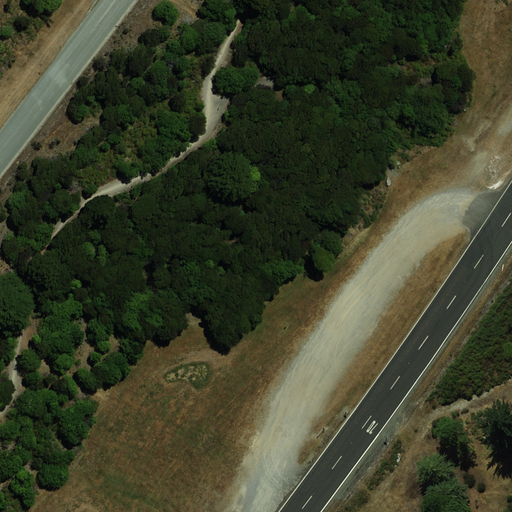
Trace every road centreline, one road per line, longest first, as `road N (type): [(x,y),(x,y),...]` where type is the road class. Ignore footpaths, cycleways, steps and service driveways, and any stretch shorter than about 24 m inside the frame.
road 1 (primary): [(511,210),(363,424)]
road 2 (unclassified): [(0,147),(112,0)]
